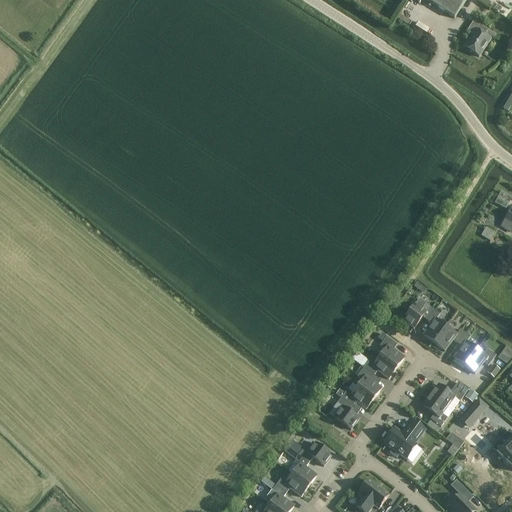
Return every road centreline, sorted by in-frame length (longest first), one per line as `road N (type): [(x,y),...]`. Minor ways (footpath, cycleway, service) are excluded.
road 1 (track): [(239,511),(380,322),(493,149)]
road 2 (unclassified): [(493,149),(450,93),(310,0)]
road 3 (residential): [(363,461),(361,445),(426,355)]
